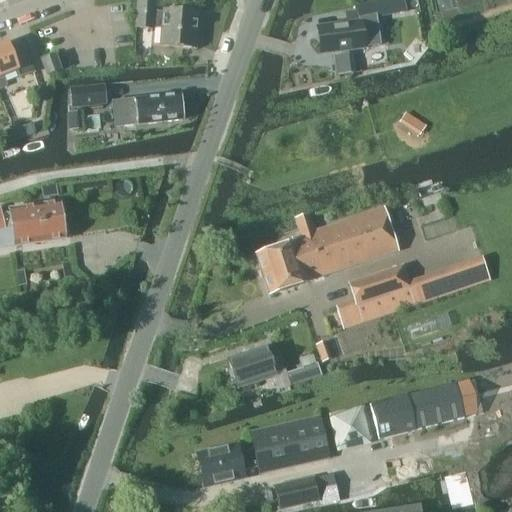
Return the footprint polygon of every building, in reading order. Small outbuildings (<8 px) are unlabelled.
[(403,0),(386,0),(356,6),(357,11),(359,18),(359,22),(377,19),(406,13),(403,0)] [(196,50),(199,15),(164,12),(164,13),(155,12),(155,2),(139,1),(137,29),(153,30),(153,29),(162,30),(161,47),(196,50)] [(347,25),(318,29),(321,48),(336,47),(337,51),(347,50),(381,47),(377,19),(359,22),(359,18),(357,11),(345,13),(347,25)] [(0,47),(0,79),(17,72),(20,79),(35,74),(24,48),(11,53),(8,45),(0,47)] [(48,76),(61,71),(55,57),(43,62),(48,76)] [(75,109),(107,106),(105,86),(73,89),(75,109)] [(139,126),(184,121),(181,95),(136,100),(136,101),(113,103),(116,128),(139,126)] [(35,136),(32,126),(16,131),(19,141),(35,136)] [(0,135),(0,138),(2,146),(19,141),(16,131),(0,135)] [(0,249),(16,247),(64,240),(58,204),(11,211),(11,214),(1,215),(0,212),(0,249)] [(315,233),(310,216),(296,221),(301,237),(294,240),(295,244),(257,257),(270,295),(309,282),(398,252),(384,210),(315,233)] [(409,284),(403,267),(350,285),(356,302),(336,308),(343,330),(450,294),(443,273),(409,284)] [(276,374),(285,371),(280,357),(271,360),(268,349),(229,362),(238,389),(276,376),(276,374)] [(286,374),(290,387),(321,377),(317,364),(286,374)] [(379,440),(449,423),(465,419),(456,384),(370,405),(379,440)] [(339,455),(375,446),(366,408),(329,416),(339,455)] [(259,475),(329,460),(320,418),(250,434),(254,451),(239,454),(237,448),(198,456),(205,488),(245,479),(243,472),(258,469),(259,475)] [(280,510),(318,502),(313,480),(275,488),(280,510)]
